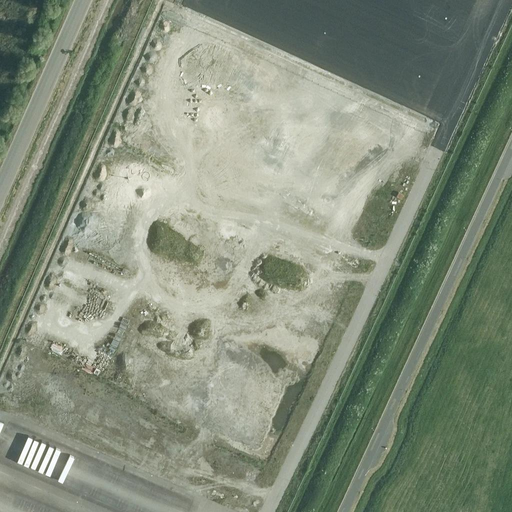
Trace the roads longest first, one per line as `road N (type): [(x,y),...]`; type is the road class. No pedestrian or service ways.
road 1 (unclassified): [(0,190),(82,0)]
road 2 (unknown): [(314,0),(396,63),(444,82)]
